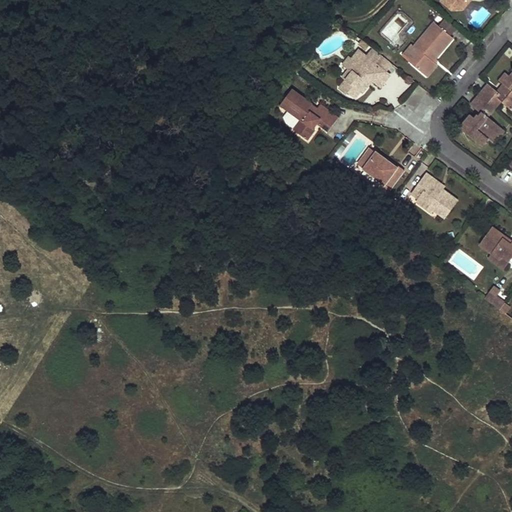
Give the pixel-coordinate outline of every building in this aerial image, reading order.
[(449,0),(441,0),(451,8),(449,0)] [(449,0),(451,8),(462,7),(467,1),(466,0),(449,0)] [(482,7),(469,22),(478,29),(490,13),(482,7)] [(433,21),(414,44),(418,48),(408,60),(424,74),(435,62),(432,59),(451,36),(433,21)] [(371,48),(365,56),(372,62),(379,53),(371,48)] [(342,78),(336,87),(343,93),(345,92),(352,98),(358,91),(360,92),(364,87),(361,84),(364,81),(361,79),(364,75),(370,79),(379,86),(388,74),(372,62),(365,56),(356,49),(348,58),(352,60),(346,67),(349,70),(342,78)] [(352,60),(348,58),(346,56),(340,63),(346,67),(352,60)] [(346,67),(339,76),(342,78),(349,70),(346,67)] [(511,76),(511,78),(506,74),(500,82),(502,84),(505,86),(498,94),(495,92),(487,85),(480,93),(486,97),(484,100),(481,103),(475,98),(470,105),(482,115),(480,117),(478,116),(475,120),(470,116),(460,128),(477,142),(483,135),(488,140),(499,127),(487,117),(501,101),(511,110),(511,76)] [(364,81),(361,84),(364,87),(370,79),(364,75),(361,79),(364,81)] [(505,86),(502,84),(495,92),(498,94),(505,86)] [(290,87),(279,103),(299,118),(292,127),(306,138),(313,128),(312,127),(316,123),(327,131),(338,117),(319,103),(317,106),(312,112),(307,108),(312,103),(290,87)] [(317,106),(312,103),(307,108),(312,112),(317,106)] [(503,131),(499,127),(488,140),(493,144),(503,131)] [(488,140),(483,135),(477,142),(482,146),(488,140)] [(362,166),(374,150),(368,145),(356,161),(362,166)] [(374,150),(362,166),(383,182),(377,188),(383,193),(402,168),(396,163),(395,165),(374,150)] [(424,171),(409,191),(426,204),(432,208),(443,216),(455,199),(441,188),(429,180),(432,177),(424,171)] [(429,180),(441,188),(443,185),(432,177),(429,180)] [(392,197),(383,210),(389,215),(399,202),(392,197)] [(383,210),(377,218),(384,223),(389,215),(383,210)] [(490,226),(478,243),(498,258),(501,254),(508,259),(511,255),(511,237),(509,240),(508,243),(500,237),(502,235),(490,226)] [(501,254),(498,258),(511,269),(511,255),(508,259),(501,254)] [(502,300),(497,307),(502,311),(507,304),(502,300)]
